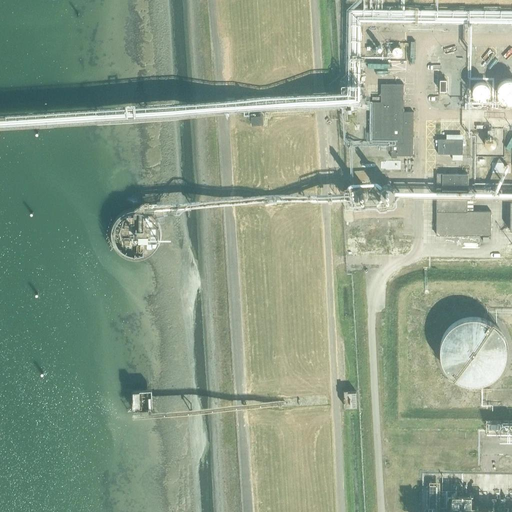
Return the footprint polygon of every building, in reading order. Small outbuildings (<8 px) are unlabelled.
[(511,78),(509,77),(505,78),(502,79),(501,80),(499,82),(498,84),(497,86),(497,89),(497,91),(498,94),(500,97),(502,99),(504,100),(508,101),(510,101),(511,100),(511,78)] [(489,92),(490,89),(489,85),(487,82),(484,80),(480,80),(479,80),(477,80),(474,82),(472,85),(471,89),(472,92),(474,95),(476,97),(477,98),(480,98),(483,98),(484,97),(487,95),(489,92)] [(380,83),(380,101),(369,101),(369,143),(380,143),(380,150),(391,150),(391,158),(396,158),(396,155),(412,156),(413,112),(403,111),(403,84),(390,84),(380,83)] [(261,102),(260,115),(271,116),(272,102),(261,102)] [(496,146),(496,144),(496,141),(495,140),(493,138),(491,138),(488,138),(486,139),(485,141),(484,144),(485,146),(486,148),(487,149),(490,150),(492,150),(495,148),(496,146)] [(467,174),(436,174),(436,235),(490,235),(490,211),(466,211),(467,174)] [(160,237),(161,231),(161,227),(159,221),(157,217),(153,213),(149,209),(145,207),(140,205),(134,204),(129,205),(125,206),(120,208),(116,212),(112,215),(109,221),(107,226),(107,231),(107,237),(109,241),(111,246),(114,250),(117,253),(122,256),(127,258),(133,258),(139,258),(144,257),(149,254),(153,250),(157,246),(159,242),(160,237)] [(506,356),(507,349),(506,343),(504,336),(501,330),(497,325),(492,320),(486,317),(480,315),(473,314),(467,314),(460,315),(454,318),(448,323),(443,328),(441,331),(439,334),(437,341),(436,348),(437,355),(438,361),(442,367),(446,373),(451,378),(457,381),(462,383),(467,384),(471,384),(477,384),(481,383),(485,381),(491,378),(496,374),(501,368),(504,363),(506,356)] [(488,449),(499,449),(499,436),(488,437),(488,449)]
